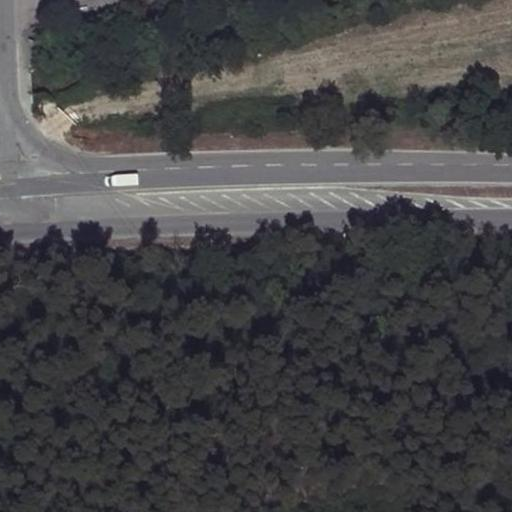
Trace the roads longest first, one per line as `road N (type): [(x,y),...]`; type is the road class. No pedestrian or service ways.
road 1 (secondary): [(511,173),(15,190)]
road 2 (secondary): [(21,236),(242,224),(511,223)]
road 3 (tertiary): [(15,190),(2,10)]
